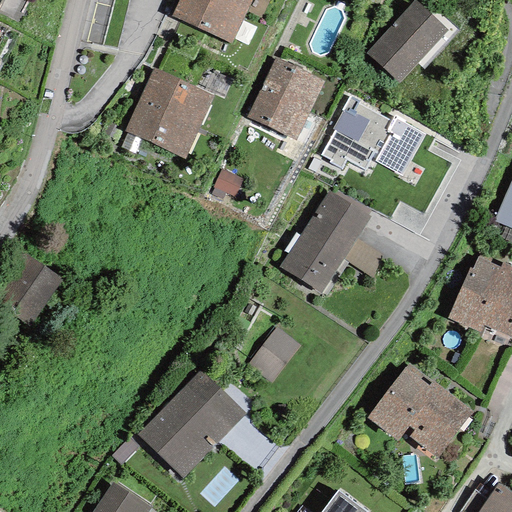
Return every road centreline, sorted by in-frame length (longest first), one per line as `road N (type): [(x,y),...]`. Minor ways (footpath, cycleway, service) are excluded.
road 1 (residential): [(250,511),(433,263),(511,83)]
road 2 (residential): [(80,0),(33,175),(0,241)]
